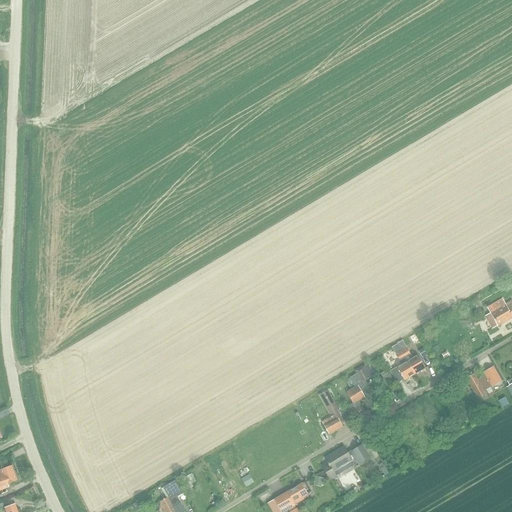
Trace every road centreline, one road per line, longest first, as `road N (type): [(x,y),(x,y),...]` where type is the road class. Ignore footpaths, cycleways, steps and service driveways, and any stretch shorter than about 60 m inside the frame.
road 1 (unclassified): [(59,511),(25,434),(11,369),(6,283),(16,0)]
road 2 (residential): [(217,511),(511,338)]
